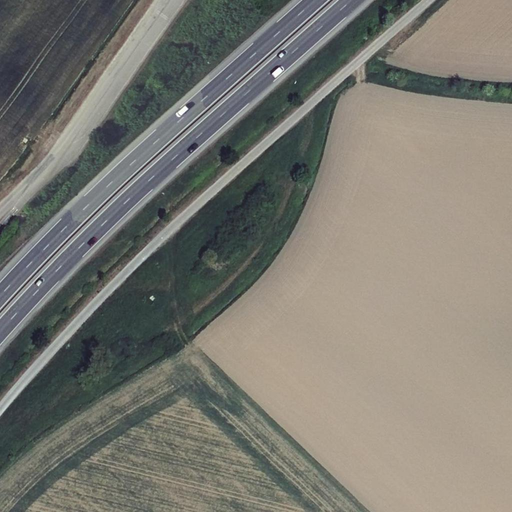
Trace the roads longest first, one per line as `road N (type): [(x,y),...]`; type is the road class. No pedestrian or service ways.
road 1 (unclassified): [(0,410),(116,280),(427,0)]
road 2 (trunk): [(0,332),(164,166),(352,0)]
road 3 (trunk): [(316,0),(109,184),(0,296)]
